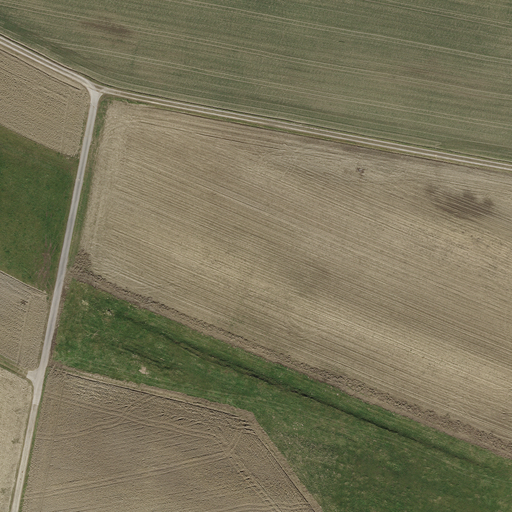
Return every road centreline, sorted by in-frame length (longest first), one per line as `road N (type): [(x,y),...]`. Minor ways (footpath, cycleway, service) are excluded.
road 1 (track): [(0,39),(97,90),(511,168)]
road 2 (track): [(15,511),(97,90)]
